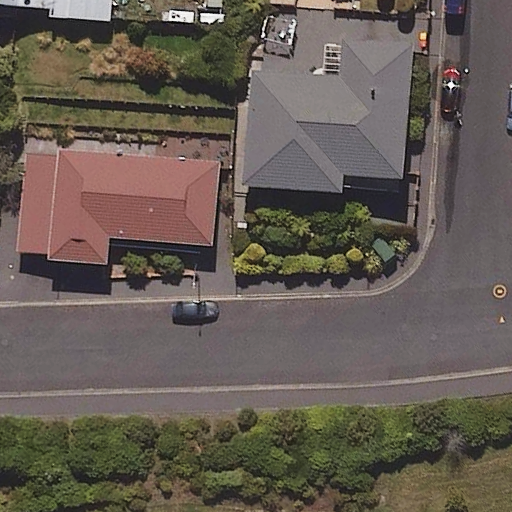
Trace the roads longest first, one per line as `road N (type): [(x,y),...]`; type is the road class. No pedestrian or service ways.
road 1 (residential): [(475,331),(379,341),(0,347)]
road 2 (residential): [(475,331),(493,0)]
